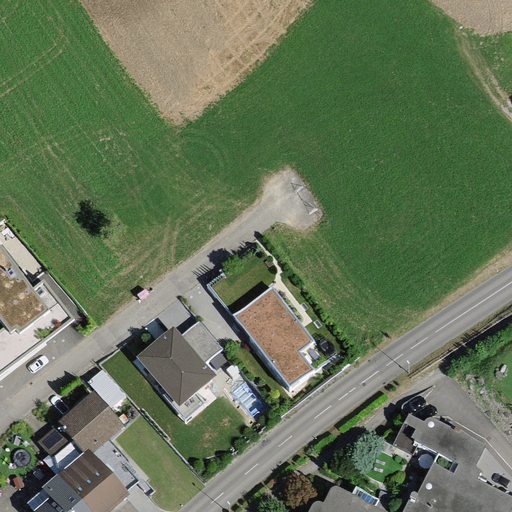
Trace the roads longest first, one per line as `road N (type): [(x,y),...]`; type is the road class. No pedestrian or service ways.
road 1 (tertiary): [(200,511),(391,363),(511,281)]
road 2 (residential): [(0,417),(289,197)]
road 3 (track): [(511,110),(434,0)]
road 4 (residential): [(511,467),(430,374)]
